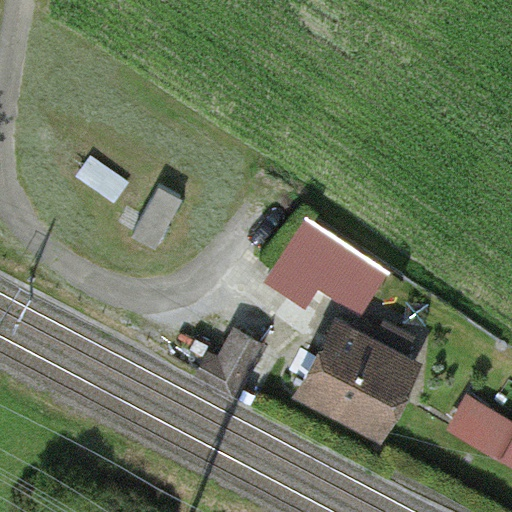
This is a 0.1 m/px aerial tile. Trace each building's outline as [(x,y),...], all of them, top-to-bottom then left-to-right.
[(183,192),(159,179),(132,229),(157,242),(183,192)] [(404,271),(317,213),(280,267),(321,294),(334,275),(380,306),(404,271)] [(444,356),(359,311),(319,385),(404,431),(444,356)] [(255,387),(262,330),(222,325),(215,383),(255,387)] [(511,409),(487,393),(468,422),(511,450),(511,409)]
